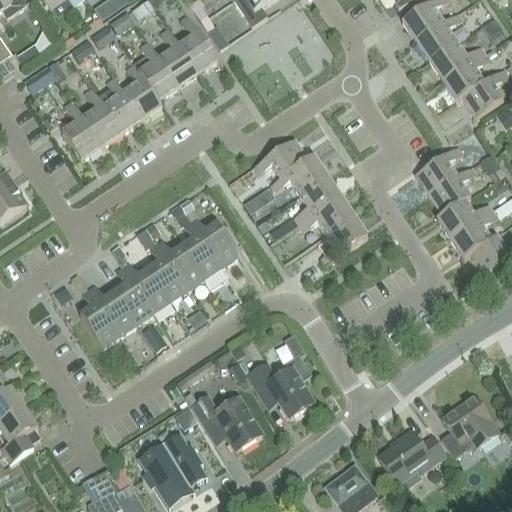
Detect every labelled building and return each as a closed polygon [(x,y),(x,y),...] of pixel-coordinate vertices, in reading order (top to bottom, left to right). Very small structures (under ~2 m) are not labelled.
[(5,24),(25,10),(18,0),(0,0),(0,17),(5,24)] [(66,3),(69,0),(40,0),(51,15),(67,5),(66,3)] [(240,0),(232,5),(251,34),(268,23),(261,13),(280,0),(279,0),(240,0)] [(409,7),(419,0),(404,0),(405,1),(394,8),(398,14),(409,6),(409,7)] [(444,29),(443,28),(434,15),(449,5),(445,0),(442,0),(402,27),(416,47),(444,29)] [(155,14),(153,11),(148,4),(139,11),(145,20),(155,14)] [(103,26),(116,17),(107,5),(94,14),(103,26)] [(200,26),(207,22),(201,13),(194,17),(200,26)] [(135,30),(132,25),(127,18),(111,28),(118,40),(135,30)] [(430,67),(457,49),(448,35),(462,25),(458,18),(443,28),(444,29),(416,47),(430,67)] [(197,79),(217,66),(186,21),(178,26),(190,43),(178,52),(197,79)] [(207,22),(200,26),(207,37),(214,32),(207,22)] [(100,37),(92,42),(97,49),(99,53),(107,47),(114,42),(112,39),(107,32),(106,32),(100,37)] [(197,79),(178,52),(167,34),(159,40),(170,57),(158,66),(176,93),(197,79)] [(45,36),(38,50),(45,60),(57,52),(45,36)] [(81,50),(71,56),(76,63),(78,67),(87,61),(95,56),(93,52),(88,45),(87,46),(81,50)] [(176,93),(158,66),(146,48),(139,53),(151,71),(138,79),(156,106),(176,93)] [(443,88),(485,59),(480,52),(466,61),(457,49),(430,67),(443,88)] [(461,103),(484,87),(475,75),(489,65),(485,59),(443,88),(457,108),(462,104),(461,103)] [(0,78),(3,82),(15,73),(8,63),(0,68),(0,78)] [(66,80),(61,73),(56,66),(48,72),(56,84),(57,86),(66,80)] [(156,106),(138,79),(132,71),(125,75),(134,89),(121,98),(140,126),(160,112),(156,106)] [(32,100),(56,84),(48,72),(24,88),(32,100)] [(494,91),(509,81),(504,74),(484,87),(461,103),(462,104),(475,124),(503,105),(494,91)] [(140,126),(121,98),(113,84),(105,89),(109,94),(97,102),(102,111),(121,139),(140,126)] [(102,111),(97,102),(91,94),(83,99),(95,116),(83,124),(101,152),(121,139),(102,111)] [(101,152),(83,124),(71,108),(63,113),(75,130),(61,139),(80,167),(101,152)] [(505,134),(511,130),(511,114),(510,112),(497,120),(505,134)] [(279,184),(307,165),(294,145),(251,173),(257,181),(271,172),(279,184)] [(456,182),(456,181),(448,169),(462,160),(457,153),(415,181),(428,200),(456,182)] [(500,174),(490,159),(479,166),(489,181),(500,174)] [(298,200),(326,182),(312,161),(307,165),(279,184),(270,190),(275,197),(290,187),(298,200)] [(0,199),(13,191),(0,171),(0,199)] [(442,221),(464,207),(470,203),(461,190),(475,180),(470,172),(456,181),(456,182),(428,200),(442,220),(442,221)] [(297,230),(340,202),(326,182),(298,200),(307,214),(293,224),(297,230)] [(0,229),(27,211),(13,191),(0,199),(0,229)] [(511,201),(491,216),(496,223),(498,225),(511,215),(511,201)] [(340,202),(297,230),(302,237),(317,227),(326,241),(353,223),(340,202)] [(250,220),(259,214),(252,204),(243,210),(250,220)] [(189,205),(180,211),(186,220),(195,214),(189,205)] [(450,244),(491,216),(487,209),(472,219),(464,207),(442,221),(442,220),(436,223),(450,244)] [(186,220),(180,211),(170,217),(181,233),(183,231),(190,227),(186,220)] [(468,260),(489,245),(481,233),(496,223),(491,216),(450,244),(463,264),(469,261),(468,260)] [(221,273),(238,262),(216,229),(205,236),(196,222),(190,227),(221,273)] [(325,271),(367,243),(353,223),(326,241),(335,254),(320,264),(325,271)] [(265,226),(258,231),(262,237),(270,232),(265,226)] [(161,238),(154,227),(145,233),(152,244),(161,238)] [(204,285),(221,273),(190,227),(183,231),(192,244),(181,251),(204,285)] [(145,233),(138,238),(145,249),(152,244),(145,233)] [(483,282),(511,262),(511,250),(505,255),(496,241),(489,245),(468,260),(469,261),(483,282)] [(204,285),(181,251),(171,258),(162,244),(156,249),(187,296),(204,285)] [(170,307),(187,296),(156,249),(149,253),(159,267),(148,275),(170,307)] [(126,260),(120,250),(111,256),(122,272),(128,268),(124,262),(126,260)] [(170,307),(148,275),(137,282),(128,268),(122,272),(153,319),(170,307)] [(136,330),(153,319),(122,272),(116,276),(125,290),(113,297),(136,330)] [(136,330),(113,297),(103,304),(94,291),(88,295),(119,342),(136,330)] [(62,310),(69,305),(62,294),(55,299),(62,310)] [(102,353),(119,342),(88,295),(82,299),(91,313),(79,320),(102,353)] [(154,335),(144,342),(154,358),(165,350),(154,335)] [(231,355),(236,364),(241,361),(243,355),(239,350),(231,355)] [(299,388),(309,382),(297,363),(286,370),(289,376),(276,384),(267,369),(248,382),(262,404),(271,398),(289,426),(313,410),(299,388)] [(186,392),(215,374),(210,366),(181,385),(186,392)] [(238,388),(247,383),(237,368),(229,373),(238,388)] [(0,428),(24,413),(10,392),(5,395),(6,397),(0,400),(0,428)] [(207,403),(198,409),(191,398),(185,401),(208,439),(219,432),(236,459),(262,443),(238,405),(217,419),(207,403)] [(500,439),(491,426),(473,401),(442,423),(451,435),(441,443),(455,463),(470,453),(473,458),(500,439)] [(24,413),(0,428),(0,455),(2,457),(0,458),(9,472),(33,456),(30,452),(40,445),(34,436),(38,434),(24,413)] [(175,424),(183,437),(197,429),(189,415),(175,424)] [(420,479),(446,460),(431,440),(419,449),(409,436),(396,446),(398,449),(378,464),(397,489),(417,474),(420,479)] [(180,441),(160,453),(186,496),(189,493),(206,483),(199,471),(202,468),(191,450),(187,452),(180,441)] [(160,453),(139,466),(146,479),(155,492),(165,508),(186,496),(160,453)] [(364,511),(377,503),(373,497),(355,472),(326,493),(339,511),(364,511)] [(94,475),(76,485),(88,506),(106,495),(94,475)] [(141,511),(129,491),(115,499),(122,511),(141,511)] [(465,491),(460,494),(465,501),(470,498),(465,491)] [(119,511),(113,497),(113,496),(100,503),(88,509),(89,511),(119,511)]
